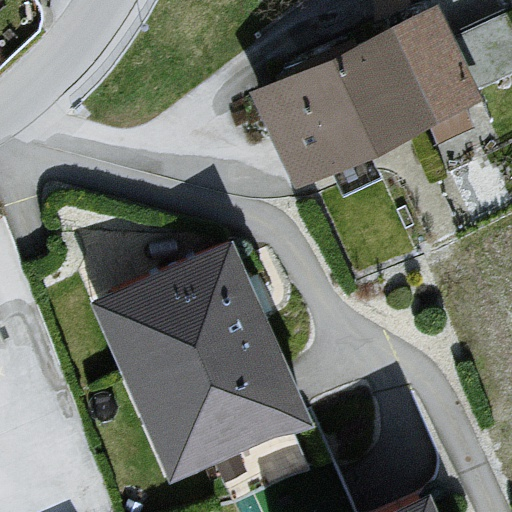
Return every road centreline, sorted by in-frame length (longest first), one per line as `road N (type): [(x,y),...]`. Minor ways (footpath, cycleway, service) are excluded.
road 1 (residential): [(495,511),(429,384),(343,326),(274,230),(218,205),(38,163),(0,143)]
road 2 (residential): [(0,110),(63,53),(103,0)]
